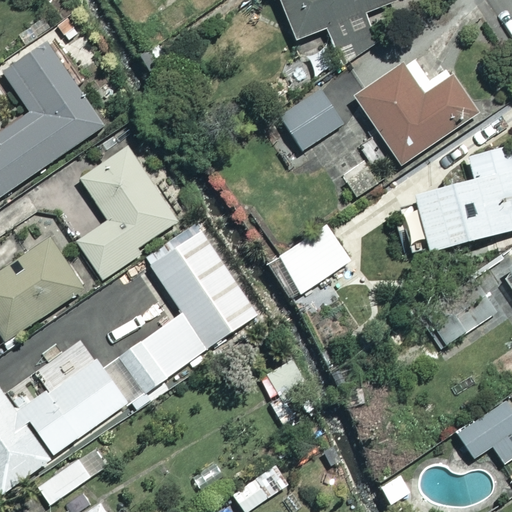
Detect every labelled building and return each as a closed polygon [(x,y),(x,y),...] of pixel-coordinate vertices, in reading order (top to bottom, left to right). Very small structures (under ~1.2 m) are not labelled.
[(392,0),(278,0),(296,40),(324,27),(340,62),(378,45),(364,13),(392,0)] [(0,195),(104,125),(48,42),(3,72),(30,112),(0,132),(0,195)] [(353,97),(363,111),(398,165),(477,114),(452,76),(422,95),(402,65),(363,91),(353,97)] [(353,97),(363,91),(350,71),(280,116),(302,150),(363,111),(353,97)] [(511,228),(511,144),(467,157),(473,178),(414,194),(417,206),(401,211),(413,255),(511,228)] [(176,220),(127,147),(80,179),(108,220),(77,241),(102,278),(139,253),(136,248),(176,220)] [(350,260),(324,223),(277,255),(302,293),(350,260)] [(120,354),(144,389),(257,313),(198,226),(147,261),(182,312),(120,354)] [(83,288),(49,236),(0,268),(0,333),(5,340),(83,288)] [(15,411),(46,456),(129,400),(105,364),(100,367),(82,341),(36,372),(48,389),(15,411)] [(46,456),(15,411),(0,387),(0,492),(1,493),(49,460),(46,456)] [(511,456),(511,411),(506,402),(456,431),(472,457),(492,445),(502,462),(511,456)] [(34,483),(46,503),(92,477),(80,457),(34,483)] [(410,493),(400,473),(379,485),(389,504),(410,493)] [(278,491),(268,476),(239,494),(248,509),(278,491)] [(305,511),(314,506),(294,477),(277,489),(292,511),(305,511)] [(243,511),(230,494),(208,510),(209,511),(243,511)]
